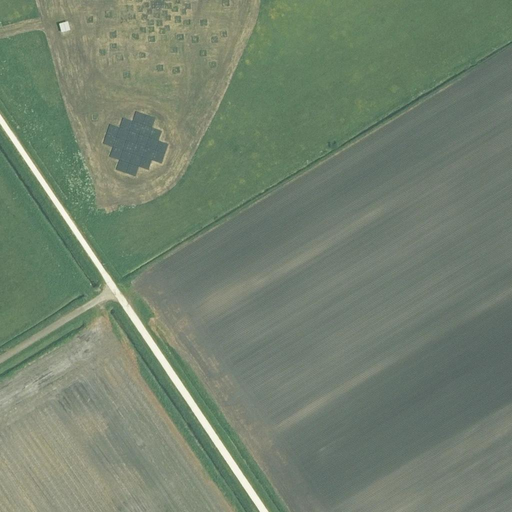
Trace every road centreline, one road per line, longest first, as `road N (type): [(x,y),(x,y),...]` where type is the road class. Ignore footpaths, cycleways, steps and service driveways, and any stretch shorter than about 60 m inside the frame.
road 1 (unclassified): [(264,511),(115,290)]
road 2 (unclassified): [(0,361),(115,290)]
